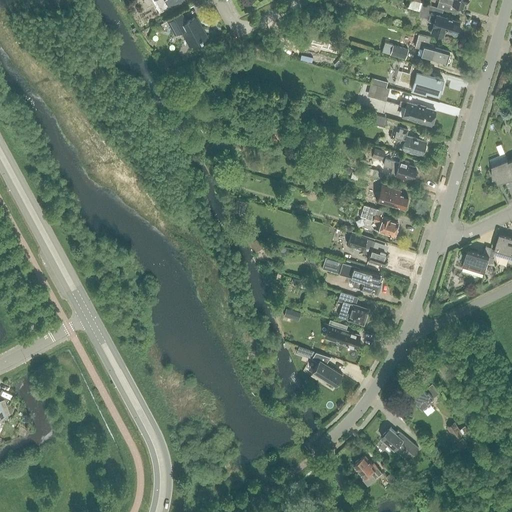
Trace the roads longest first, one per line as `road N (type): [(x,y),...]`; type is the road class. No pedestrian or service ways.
road 1 (residential): [(439,237),(508,0)]
road 2 (residential): [(322,449),(391,367),(439,237)]
road 3 (secondary): [(165,511),(166,455),(93,315)]
road 4 (secondary): [(81,322),(152,458),(151,511)]
road 5 (secondary): [(93,315),(0,142)]
road 6 (secondary): [(0,171),(81,322)]
